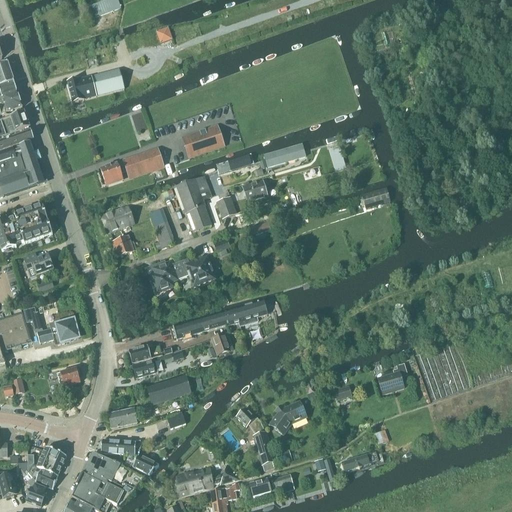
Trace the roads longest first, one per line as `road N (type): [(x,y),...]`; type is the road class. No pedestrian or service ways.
road 1 (track): [(511,377),(374,424),(329,455),(170,503),(161,490)]
road 2 (tertiary): [(82,440),(100,392),(103,332),(59,191)]
road 3 (tertiary): [(59,191),(0,13)]
